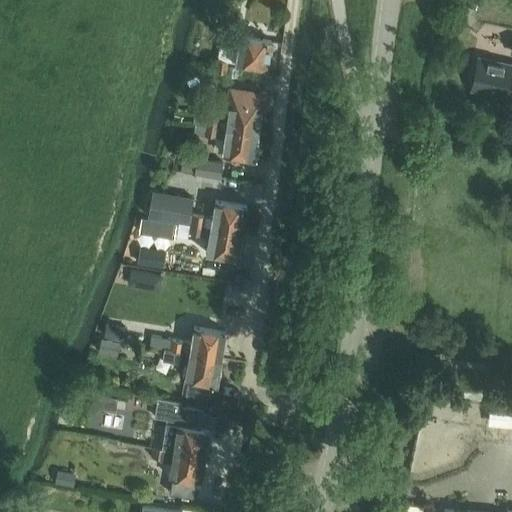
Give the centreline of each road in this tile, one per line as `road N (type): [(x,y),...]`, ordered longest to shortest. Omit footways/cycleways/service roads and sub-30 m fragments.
road 1 (unknown): [(244,393),(297,0)]
road 2 (tertiary): [(319,511),(359,291),(374,135)]
road 3 (unclassified): [(374,135),(355,104),(337,0)]
road 4 (tertiary): [(374,135),(387,0)]
